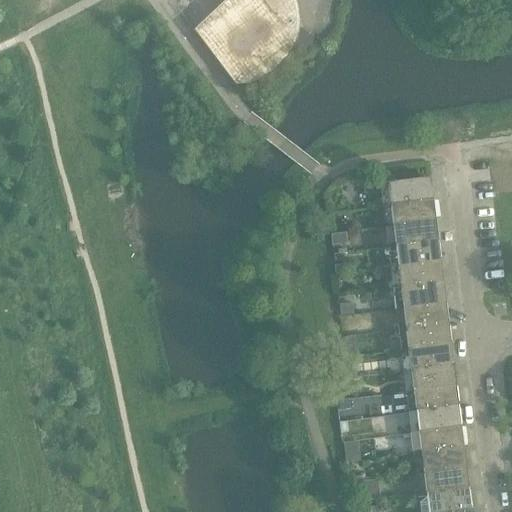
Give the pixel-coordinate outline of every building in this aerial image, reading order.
[(200,35),(237,84),(241,84),(247,84),(251,83),(256,81),(260,80),(265,78),(269,75),(273,72),(277,69),(281,65),(284,61),(287,57),(290,52),(292,49),(294,44),(295,39),(296,33),(297,28),(297,23),(297,19),(296,13),(295,8),(294,4),(292,0),(246,0),(226,16),(200,35)] [(380,187),(383,209),(433,203),(430,181),(380,187)] [(383,209),(386,230),(436,224),(433,203),(383,209)] [(386,230),(389,251),(439,245),(436,224),(386,230)] [(439,245),(389,251),(391,271),(441,265),(439,245)] [(441,265),(391,271),(394,292),(444,286),(441,265)] [(348,267),(336,268),(337,276),(349,275),(348,267)] [(444,286),(394,292),(397,313),(447,307),(444,286)] [(352,306),(341,307),(342,317),(354,316),(352,306)] [(397,313),(400,333),(449,327),(447,307),(397,313)] [(449,327),(400,333),(402,354),(410,353),(452,348),(449,327)] [(455,368),(452,348),(410,353),(413,373),(455,368)] [(354,358),(347,360),(348,367),(355,366),(354,358)] [(405,374),(408,395),(458,389),(455,368),(413,373),(405,374)] [(356,371),(348,372),(350,380),(357,379),(356,371)] [(458,389),(408,395),(411,416),(460,410),(458,389)] [(362,410),(355,411),(356,421),(363,420),(362,410)] [(411,416),(413,436),(463,430),(460,410),(411,416)] [(412,436),(414,457),(466,451),(463,430),(413,436),(412,436)] [(414,457),(417,478),(469,471),(466,451),(414,457)] [(417,478),(420,498),(471,492),(469,471),(417,478)] [(420,498),(421,511),(474,511),(471,492),(420,498)]
